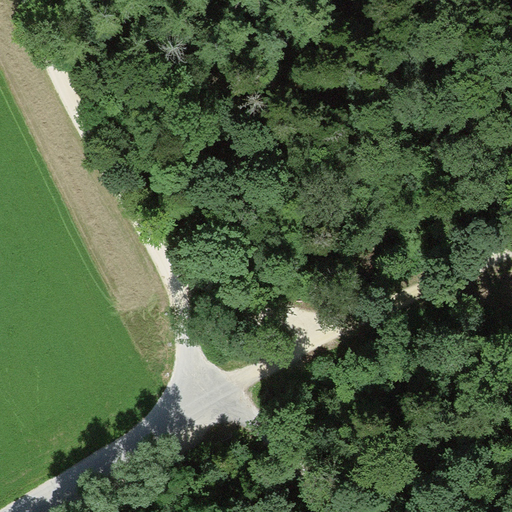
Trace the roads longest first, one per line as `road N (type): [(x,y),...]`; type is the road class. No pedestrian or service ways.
road 1 (track): [(336,511),(312,469),(216,387),(167,263),(24,0)]
road 2 (track): [(511,248),(216,387)]
road 3 (track): [(357,316),(246,303),(167,263)]
